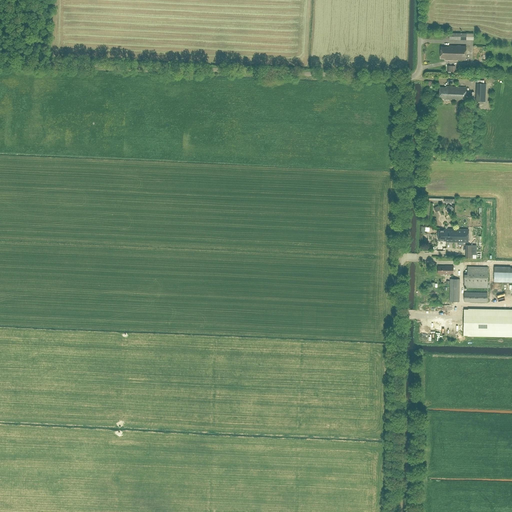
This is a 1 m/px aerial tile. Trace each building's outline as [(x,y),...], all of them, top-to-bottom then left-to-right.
[(449,46),(449,47),(442,47),(441,58),(446,58),(446,60),(466,60),(466,46),(449,46)] [(476,101),(485,101),(486,83),(477,83),(476,101)] [(443,99),(443,100),(465,101),(465,88),(446,86),(446,87),(440,87),(439,99),(443,99)] [(469,230),(445,230),(445,231),(439,231),(438,241),(446,241),(446,242),(454,242),(454,241),(458,241),(458,242),(468,243),(469,230)] [(476,258),(476,245),(466,245),(466,258),(476,258)] [(445,274),(453,274),(453,266),(445,265),(445,266),(438,266),(438,274),(445,274)] [(467,266),(467,272),(464,272),(464,287),(487,288),(488,267),(467,266)] [(511,267),(511,268),(511,267),(494,266),(494,282),(511,282),(511,267)] [(450,301),(459,301),(460,279),(450,279),(450,301)] [(487,302),(487,292),(464,292),(464,302),(487,302)] [(464,309),(464,335),(492,336),(511,336),(511,309),(489,309),(489,310),(464,309)]
